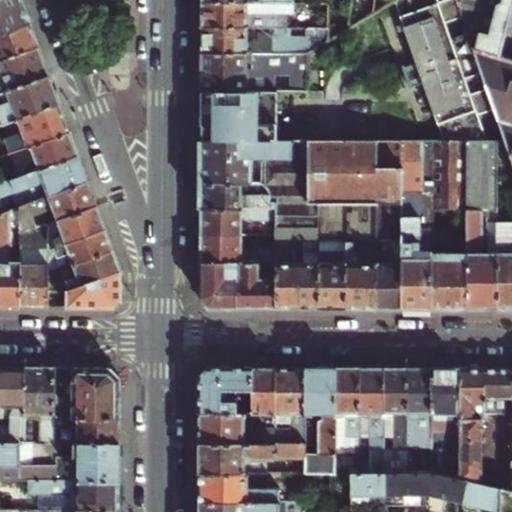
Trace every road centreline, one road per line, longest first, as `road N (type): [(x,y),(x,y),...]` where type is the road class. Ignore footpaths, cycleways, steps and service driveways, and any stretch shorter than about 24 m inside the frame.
road 1 (residential): [(159,337),(511,337)]
road 2 (residential): [(56,0),(160,277)]
road 3 (tertiary): [(162,0),(160,277)]
road 4 (tertiary): [(159,337),(159,511)]
road 5 (residential): [(0,336),(159,337)]
